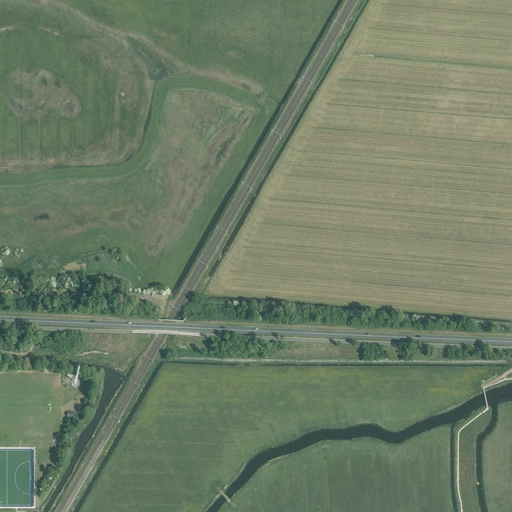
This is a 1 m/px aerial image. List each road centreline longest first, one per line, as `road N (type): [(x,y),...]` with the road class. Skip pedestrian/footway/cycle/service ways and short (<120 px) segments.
road 1 (secondary): [(511,341),(161,326)]
road 2 (track): [(271,88),(260,102),(211,84),(169,83),(160,88),(146,149),(127,167),(0,180)]
road 3 (secondary): [(0,319),(161,326)]
